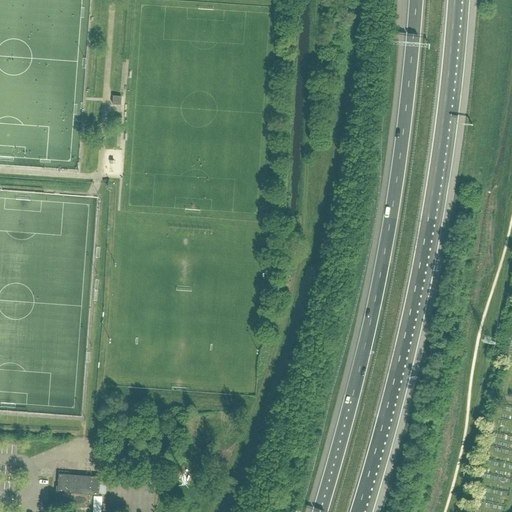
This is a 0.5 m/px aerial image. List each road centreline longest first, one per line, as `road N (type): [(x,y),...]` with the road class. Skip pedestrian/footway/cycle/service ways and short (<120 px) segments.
road 1 (motorway): [(356,511),(434,182),(454,0)]
road 2 (motorway): [(416,0),(379,283),(319,511)]
